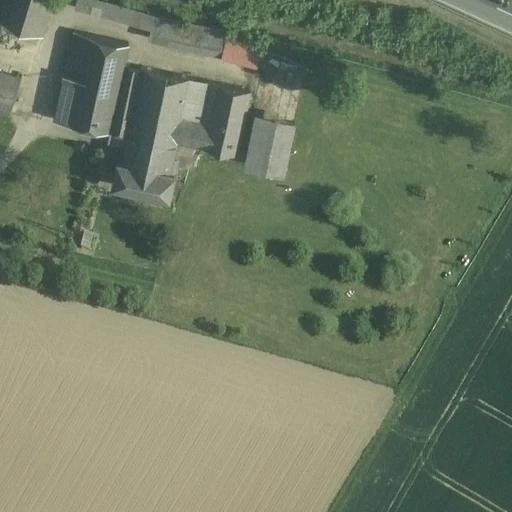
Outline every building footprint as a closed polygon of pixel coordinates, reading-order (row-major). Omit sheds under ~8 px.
[(5,0),(4,5),(46,19),(52,0),(5,0)] [(151,29),(154,16),(154,15),(101,0),(76,0),(74,8),(151,29)] [(4,5),(0,18),(0,20),(42,34),(46,19),(4,5)] [(168,43),(173,20),(154,16),(151,29),(149,39),(168,43)] [(226,32),(173,20),(168,43),(167,45),(221,56),(226,32)] [(129,43),(73,32),(64,75),(55,119),(110,131),(124,65),(129,43)] [(263,42),(228,33),(222,56),(257,65),(263,42)] [(143,68),(124,65),(110,131),(111,131),(128,135),(128,134),(176,145),(177,141),(190,79),(190,78),(143,68)] [(21,79),(0,71),(0,110),(10,114),(21,79)] [(217,84),(190,79),(177,141),(195,145),(203,147),(217,84)] [(251,91),(217,84),(203,147),(237,154),(251,91)] [(256,119),(246,164),(282,172),(292,127),(256,119)] [(128,135),(111,131),(109,137),(123,145),(126,145),(128,135)] [(176,145),(128,134),(128,135),(126,145),(123,160),(175,171),(177,163),(180,151),(181,146),(176,145)] [(195,145),(177,141),(176,145),(181,146),(180,151),(193,154),(195,145)] [(193,154),(180,151),(177,163),(195,167),(197,159),(198,160),(199,155),(193,154)] [(123,160),(118,159),(112,184),(131,188),(151,193),(151,192),(170,196),(176,171),(175,171),(123,160)] [(224,166),(198,160),(197,159),(195,167),(192,179),(219,185),(224,166)]
